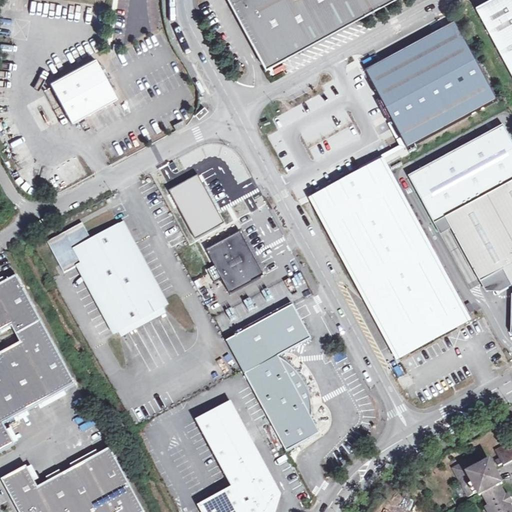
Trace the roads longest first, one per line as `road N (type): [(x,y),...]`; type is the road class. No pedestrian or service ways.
road 1 (unclassified): [(236,111),(412,437)]
road 2 (unclassified): [(236,111),(0,242)]
road 3 (unclassified): [(236,111),(442,0)]
road 4 (unclassified): [(184,0),(236,111)]
